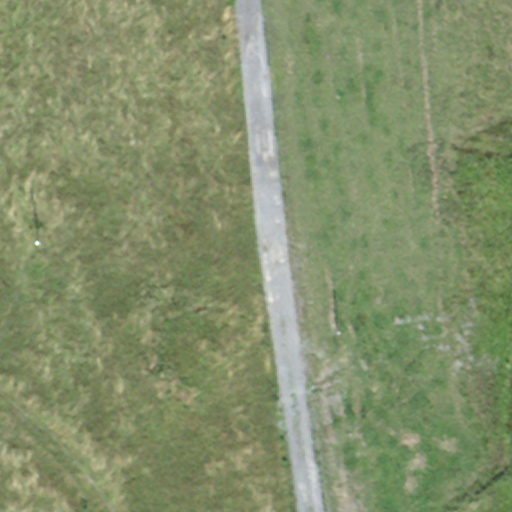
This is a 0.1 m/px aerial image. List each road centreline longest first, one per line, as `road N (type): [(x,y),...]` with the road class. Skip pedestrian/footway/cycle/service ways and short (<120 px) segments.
road 1 (unclassified): [(318,511),(249,0)]
road 2 (track): [(107,511),(0,399)]
